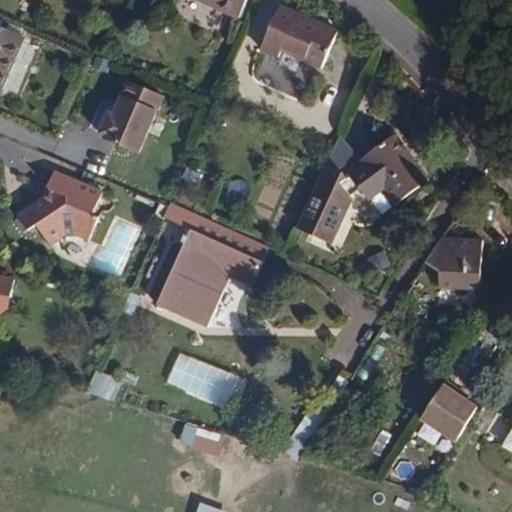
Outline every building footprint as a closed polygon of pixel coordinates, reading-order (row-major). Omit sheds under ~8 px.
[(191,0),(229,17),(237,0),(191,0)] [(324,62),(337,26),(276,3),(259,46),(277,53),(280,46),(324,62)] [(0,89),(21,36),(0,28),(0,89)] [(140,150),(161,94),(126,81),(122,94),(124,95),(118,110),(115,109),(114,112),(109,111),(101,132),(106,134),(105,137),(140,150)] [(420,182),(385,143),(352,171),(388,210),(420,182)] [(345,170),(327,165),(298,229),(333,246),(356,188),(345,170)] [(104,215),(99,213),(108,190),(57,171),(51,188),(55,192),(21,215),(33,232),(42,227),(54,246),(69,235),(79,234),(95,240),(104,215)] [(250,285),(267,246),(171,204),(164,219),(182,227),(148,304),(206,329),(229,276),(250,285)] [(486,290),(484,238),(443,239),(428,265),(445,275),(446,291),(486,290)] [(5,303),(11,274),(0,271),(0,314),(8,310),(5,303)] [(101,372),(96,371),(88,391),(107,399),(113,401),(123,381),(101,372)] [(459,443),(480,409),(469,403),(457,396),(462,387),(447,378),(421,421),(459,443)] [(474,395),(462,387),(457,396),(469,403),(474,395)] [(222,436),(184,425),(179,443),(217,454),(222,436)] [(228,511),(202,502),(198,511),(228,511)]
